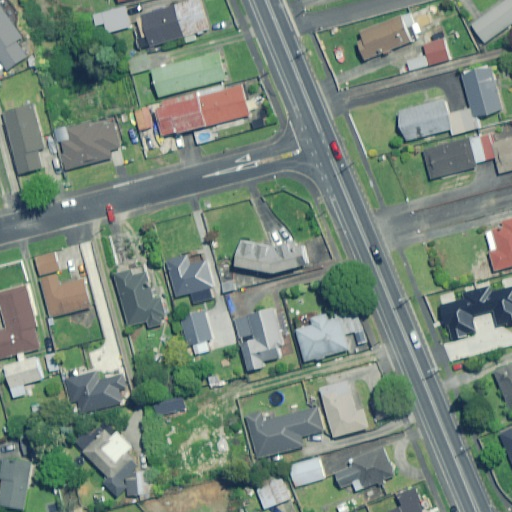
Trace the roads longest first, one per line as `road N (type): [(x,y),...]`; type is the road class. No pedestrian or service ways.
road 1 (secondary): [(478,511),(325,145)]
road 2 (residential): [(0,231),(325,145)]
road 3 (secondary): [(325,145),(266,0)]
